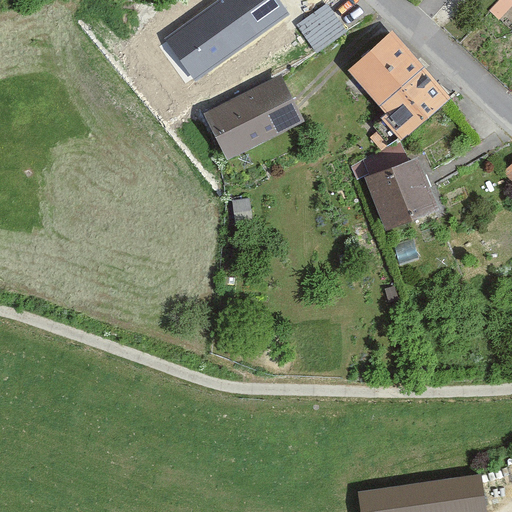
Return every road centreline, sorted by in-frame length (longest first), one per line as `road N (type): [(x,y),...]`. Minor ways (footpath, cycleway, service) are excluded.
road 1 (track): [(511,389),(242,396),(0,318)]
road 2 (residential): [(388,0),(511,114)]
